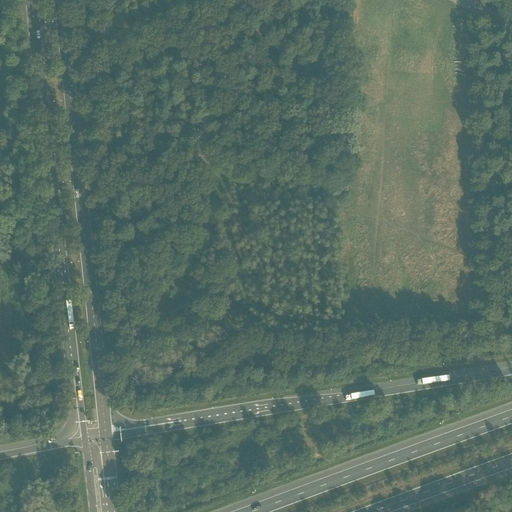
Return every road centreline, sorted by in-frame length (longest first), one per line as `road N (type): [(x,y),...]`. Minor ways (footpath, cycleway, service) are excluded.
road 1 (secondary): [(31,0),(85,440)]
road 2 (secondary): [(106,437),(59,0)]
road 3 (motorway): [(511,371),(106,437)]
road 4 (motorway): [(511,416),(251,511)]
road 5 (motorway): [(372,511),(511,460)]
